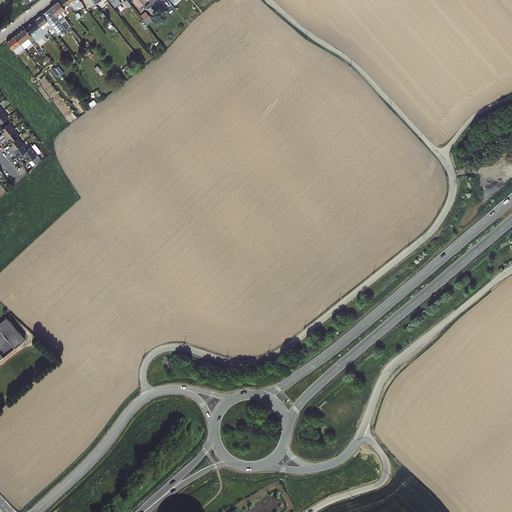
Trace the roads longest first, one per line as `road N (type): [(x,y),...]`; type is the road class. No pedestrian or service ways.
road 1 (residential): [(147,395),(145,362),(162,348),(236,362),(278,353),(423,238),(451,196),(440,155)]
road 2 (trunk): [(511,199),(321,359),(279,388),(252,394)]
road 3 (trunk): [(287,430),(317,386),(511,220)]
road 4 (residential): [(268,0),(352,62),(440,155)]
road 5 (tertiary): [(361,433),(388,369),(511,269)]
road 6 (tertiary): [(147,395),(35,511)]
road 7 (unclassified): [(361,433),(384,458),(383,480),(311,511)]
